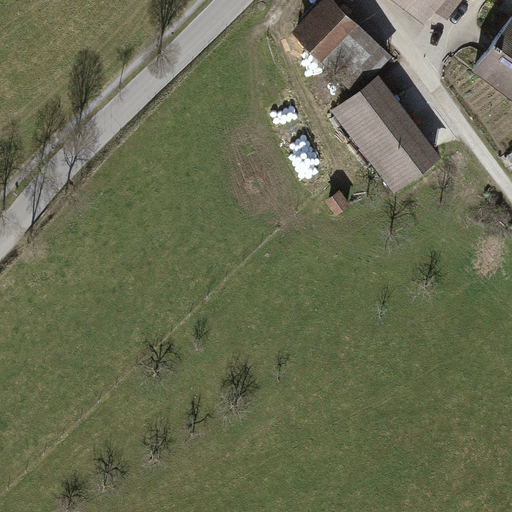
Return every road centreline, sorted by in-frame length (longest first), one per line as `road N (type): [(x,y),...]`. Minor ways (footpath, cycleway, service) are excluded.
road 1 (tertiary): [(236,0),(0,240)]
road 2 (track): [(511,193),(368,0)]
